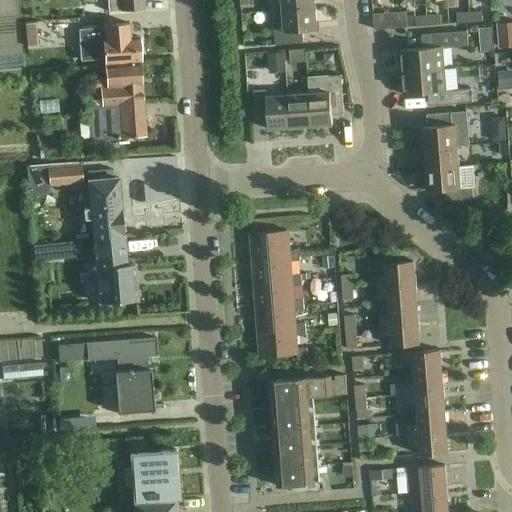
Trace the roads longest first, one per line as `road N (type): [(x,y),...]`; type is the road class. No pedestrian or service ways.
road 1 (residential): [(511,489),(497,310),(485,276),(364,176)]
road 2 (residential): [(222,511),(198,188)]
road 3 (residential): [(198,188),(184,0)]
road 4 (residential): [(353,0),(371,93),(364,176)]
road 5 (residential): [(198,188),(364,176)]
